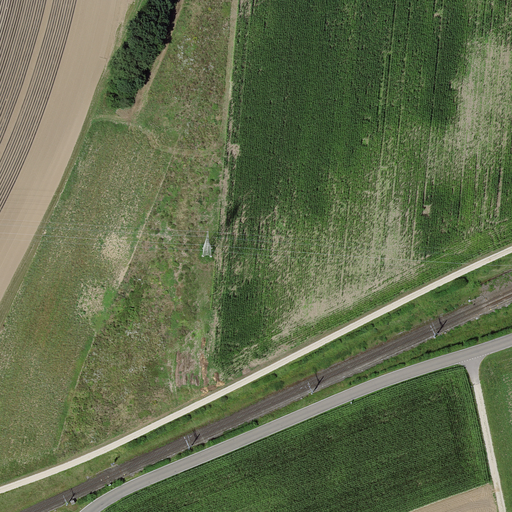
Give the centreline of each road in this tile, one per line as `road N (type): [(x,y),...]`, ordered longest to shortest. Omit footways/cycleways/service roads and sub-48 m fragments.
road 1 (track): [(0,489),(75,461),(511,250)]
road 2 (tertiary): [(511,339),(338,398),(127,488),(90,511)]
road 3 (track): [(503,511),(471,353)]
